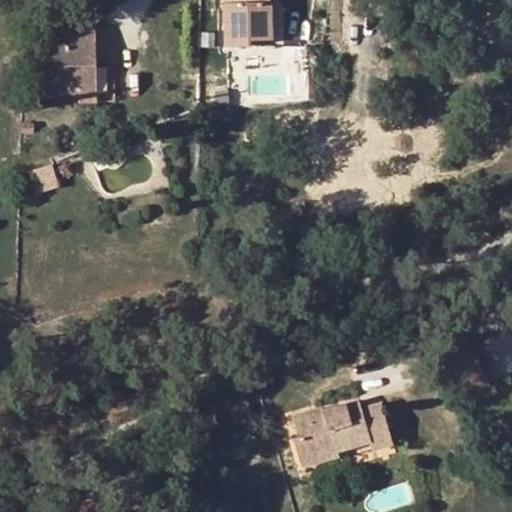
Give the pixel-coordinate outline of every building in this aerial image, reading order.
[(272,39),(271,0),(233,0),(234,1),(226,1),(227,45),(249,45),(249,39),(272,39)] [(85,68),(96,68),(96,66),(95,27),(66,27),(67,36),(46,37),(47,94),(81,93),(85,93),(85,68)] [(85,93),(81,93),(81,100),(97,100),(96,68),(85,68),(85,93)] [(205,89),(209,100),(228,94),(226,85),(205,89)] [(155,125),(159,135),(170,131),(166,122),(155,125)] [(58,185),(53,165),(29,173),(35,192),(58,185)] [(471,398),(489,385),(467,353),(449,366),(471,398)] [(489,385),(471,398),(475,404),(493,392),(489,385)] [(224,393),(233,419),(249,414),(240,387),(224,393)] [(311,410),(293,416),(299,437),(293,438),(302,466),(340,455),(338,450),(371,440),(374,448),(394,442),(381,403),(363,408),(359,399),(313,413),(311,410)] [(79,506),(81,511),(100,511),(102,511),(94,497),(79,506)]
